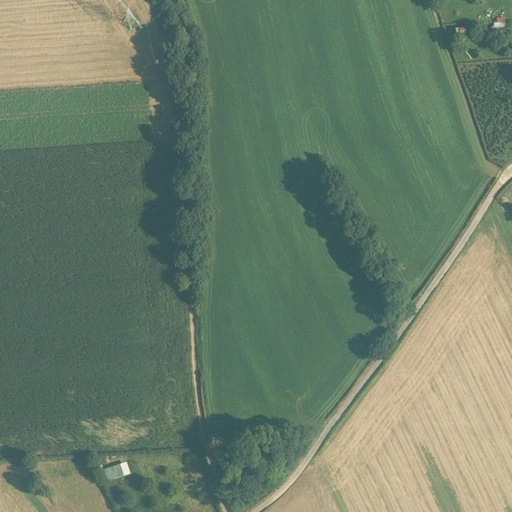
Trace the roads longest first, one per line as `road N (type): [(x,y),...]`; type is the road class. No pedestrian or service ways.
road 1 (track): [(171,0),(187,71),(197,404),(226,511)]
road 2 (residential): [(256,511),(282,490),(511,170)]
